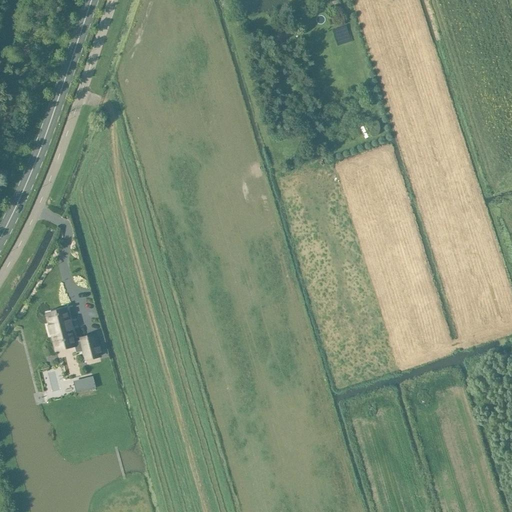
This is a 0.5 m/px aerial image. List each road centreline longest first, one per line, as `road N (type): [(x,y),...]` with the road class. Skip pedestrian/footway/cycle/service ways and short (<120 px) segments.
road 1 (unclassified): [(0,275),(57,159),(112,0)]
road 2 (secondary): [(0,238),(91,0)]
